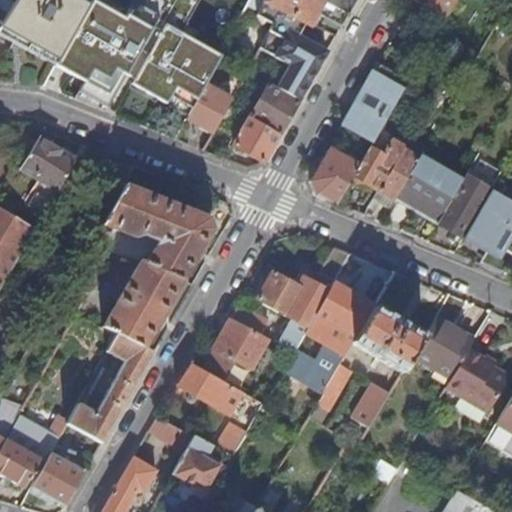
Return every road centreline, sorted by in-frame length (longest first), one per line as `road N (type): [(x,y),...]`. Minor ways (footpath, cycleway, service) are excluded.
road 1 (unclassified): [(82,511),(268,197)]
road 2 (unclassified): [(268,197),(35,104),(0,98)]
road 3 (unclassified): [(511,296),(268,197)]
road 4 (unclassified): [(268,197),(384,0)]
